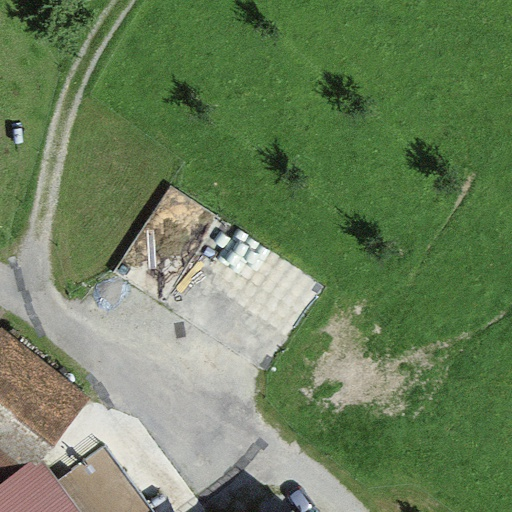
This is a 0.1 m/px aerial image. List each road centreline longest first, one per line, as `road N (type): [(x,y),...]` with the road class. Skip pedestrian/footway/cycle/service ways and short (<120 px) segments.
road 1 (track): [(0,283),(353,511)]
road 2 (track): [(130,0),(75,85),(48,182),(36,308)]
